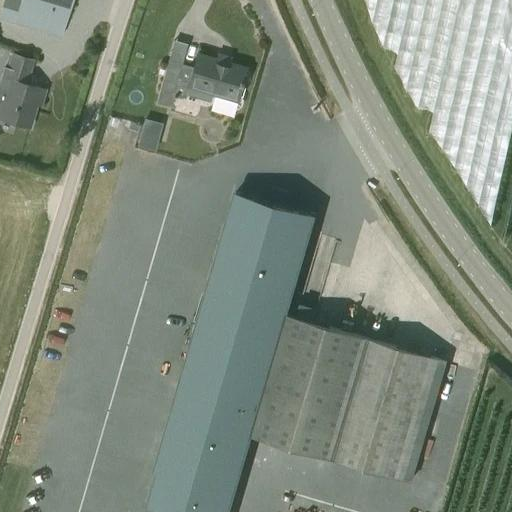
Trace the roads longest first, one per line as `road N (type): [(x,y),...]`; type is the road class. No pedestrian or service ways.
road 1 (unclassified): [(0,417),(126,0)]
road 2 (tertiary): [(511,312),(426,198),(320,0)]
